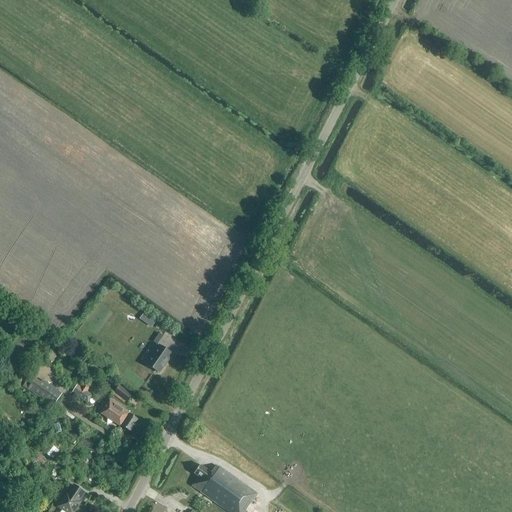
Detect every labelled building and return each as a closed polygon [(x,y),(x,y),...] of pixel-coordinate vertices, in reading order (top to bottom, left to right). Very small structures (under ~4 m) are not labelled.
[(147,314),(142,321),(151,328),(157,321),(147,314)] [(157,344),(163,335),(159,333),(153,341),(157,344)] [(159,346),(158,348),(146,365),(159,374),(172,355),(159,346)] [(40,382),(31,375),(23,387),(53,407),(62,394),(42,380),(40,382)] [(87,392),(91,387),(85,383),(81,388),(77,385),(72,393),(88,404),(93,396),(87,392)] [(127,403),(133,395),(119,384),(113,392),(127,403)] [(131,433),(138,421),(129,415),(130,414),(121,408),(122,408),(110,400),(102,412),(122,425),(122,426),(131,433)] [(59,451),(53,447),(47,455),(53,459),(59,451)] [(39,468),(45,459),(39,455),(37,457),(34,455),(31,460),(34,462),(32,464),(39,468)] [(84,474),(72,465),(68,471),(80,480),(84,474)] [(211,473),(200,466),(194,474),(198,477),(192,487),(228,511),(244,511),(257,495),(216,466),(211,473)] [(79,501),(84,493),(74,486),(68,494),(67,493),(57,507),(62,510),(61,511),(74,511),(81,502),(79,501)] [(185,501),(193,506),(197,501),(189,496),(185,501)]
